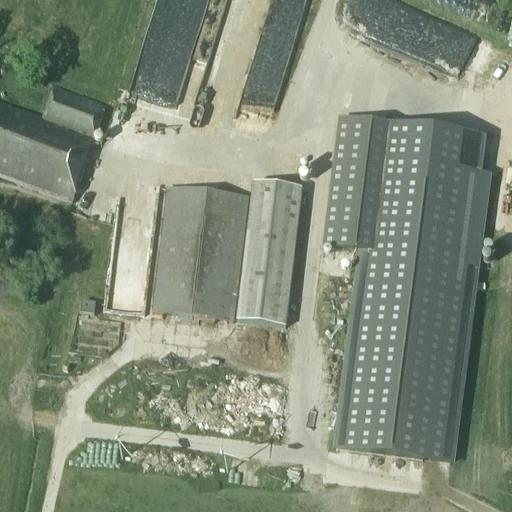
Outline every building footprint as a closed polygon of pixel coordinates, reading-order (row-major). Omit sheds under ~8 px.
[(271,0),(241,115),(275,124),(308,0),(271,0)] [(196,53),(176,111),(194,117),(214,59),(196,53)] [(0,179),(73,204),(105,108),(53,90),(42,122),(0,107),(0,179)] [(408,130),(338,121),(322,249),(392,257),(408,130)] [(303,191),(253,185),(236,325),(286,331),(303,191)] [(249,199),(167,189),(152,315),(234,325),(249,199)] [(114,257),(109,317),(140,320),(145,260),(114,257)] [(96,305),(82,303),(80,316),(95,317),(96,305)]
